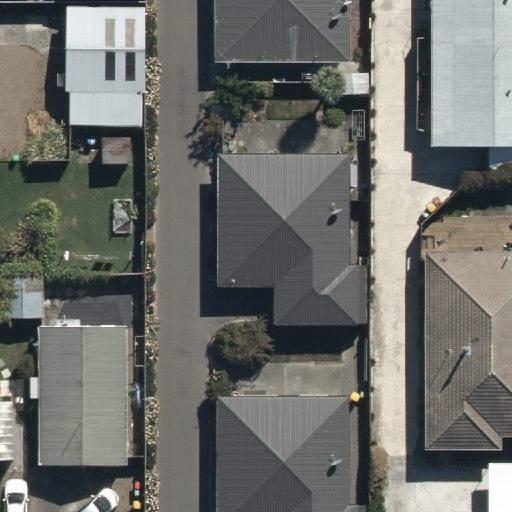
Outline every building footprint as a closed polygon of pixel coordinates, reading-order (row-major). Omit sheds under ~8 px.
[(143,80),(143,0),(64,0),(65,79),(69,79),(69,118),(103,118),(103,156),(131,156),(131,115),(140,115),(140,80),(143,80)] [(351,0),(212,0),(212,51),(351,52),(351,0)] [(511,0),(424,0),(425,138),(511,138),(511,0)] [(344,143),(217,142),(215,274),(271,275),(271,313),(363,315),(363,253),(343,253),(343,196),(371,197),(371,179),(356,179),(357,151),(344,151),(344,143)] [(511,234),(421,236),(423,439),(503,438),(503,422),(511,422),(511,234)] [(126,454),(125,315),(46,315),(45,268),(3,269),(4,311),(35,311),(35,367),(28,367),(28,388),(37,388),(38,455),(126,454)] [(233,383),(215,383),(213,511),(362,511),(362,492),(345,492),(346,384),(280,384),(280,377),(233,377),(233,383)] [(0,449),(13,449),(13,395),(0,394),(0,449)]
